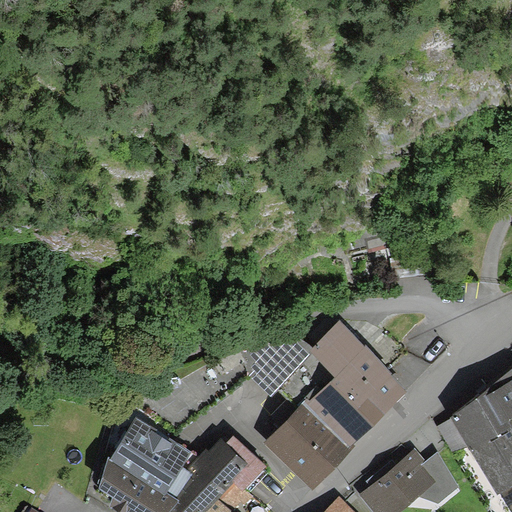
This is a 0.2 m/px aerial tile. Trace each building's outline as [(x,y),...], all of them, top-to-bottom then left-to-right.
[(301,392),(349,437),(407,377),(394,365),(372,343),(337,310),(309,338),(313,342),(308,348),(275,382),(294,400),(301,392)] [(154,396),(173,428),(249,368),(270,388),(275,382),(308,348),(290,331),(285,336),(274,325),(213,358),(214,359),(154,396)] [(386,328),(372,343),(394,365),(409,350),(386,328)] [(434,422),(452,449),(463,442),(502,416),(511,410),(511,354),(477,379),(448,404),(452,410),(434,422)] [(262,433),(310,478),(349,437),(301,392),(294,400),(262,433)] [(189,442),(134,408),(110,447),(166,480),(186,446),(189,442)] [(496,490),(511,478),(511,410),(502,416),(463,442),(496,490)] [(205,439),(195,450),(186,446),(166,480),(167,481),(178,488),(163,511),(194,511),(196,511),(216,487),(231,471),(241,481),(265,454),(232,425),(226,432),(220,428),(208,442),(205,439)] [(110,447),(106,444),(98,475),(111,483),(105,493),(136,511),(163,511),(178,488),(167,481),(166,480),(110,447)] [(376,511),(387,511),(413,490),(437,498),(459,479),(433,448),(424,457),(413,444),(358,489),(376,511)] [(241,481),(231,471),(216,487),(239,508),(253,492),(241,481)] [(244,511),(239,508),(216,487),(196,511),(197,511),(244,511)] [(359,511),(334,489),(312,511),(359,511)] [(39,511),(25,503),(19,511),(39,511)]
